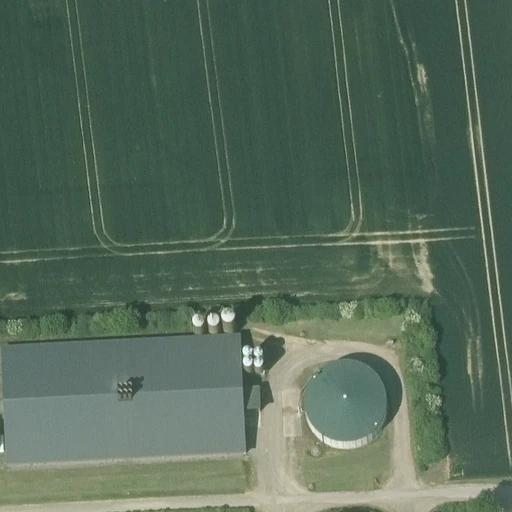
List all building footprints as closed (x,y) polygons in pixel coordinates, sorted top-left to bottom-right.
[(236,328),(229,325),(223,329),(224,337),(231,340),(236,335),(236,328)] [(219,330),(214,327),(209,331),(209,337),(215,340),(220,336),(219,330)] [(201,329),(196,330),(193,334),(196,339),(201,340),(205,337),(205,332),(201,329)] [(243,415),(242,394),(240,343),(2,353),(7,466),(245,456),(243,415)] [(250,360),(245,361),(243,365),(246,369),(251,369),(253,364),(250,360)] [(261,360),(256,360),(254,365),(257,369),(262,368),(264,364),(261,360)] [(326,445),(346,450),(366,444),(381,429),(386,409),(380,389),(365,374),(345,369),(324,375),(310,390),(304,410),(310,431),(326,445)] [(261,370),(256,371),(254,375),(257,379),(262,379),(264,374),(261,370)] [(250,371),(246,371),(244,376),(247,380),(251,379),(253,375),(250,371)] [(242,394),(243,415),(260,414),(259,394),(242,394)]
